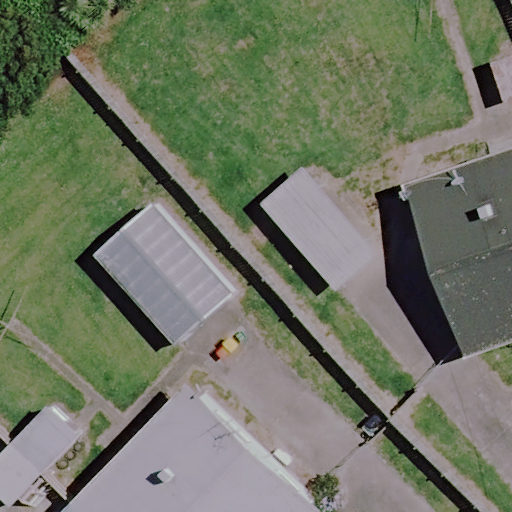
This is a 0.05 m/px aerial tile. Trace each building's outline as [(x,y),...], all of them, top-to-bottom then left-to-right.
[(511,348),(511,155),(413,189),(471,363),(511,348)] [(385,271),(304,175),(261,212),(342,307),(385,271)] [(232,300),(151,210),(96,259),(178,349),(232,300)] [(312,511),(187,392),(71,511),(312,511)] [(80,442),(50,411),(0,459),(0,501),(9,511),(80,442)]
